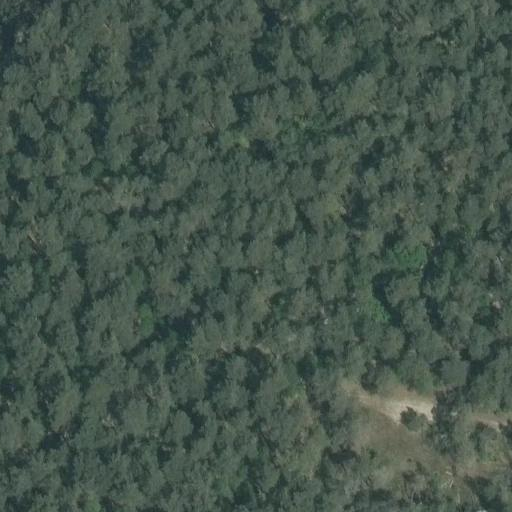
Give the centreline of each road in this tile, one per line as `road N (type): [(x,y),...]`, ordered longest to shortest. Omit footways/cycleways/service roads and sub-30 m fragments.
road 1 (track): [(0,492),(247,356),(504,244)]
road 2 (track): [(247,356),(420,412),(511,428)]
